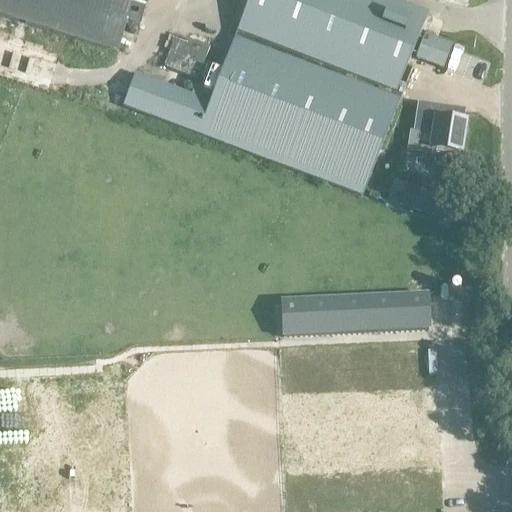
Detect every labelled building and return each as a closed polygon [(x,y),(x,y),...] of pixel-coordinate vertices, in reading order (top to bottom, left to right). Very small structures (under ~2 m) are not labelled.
[(0,0),(0,16),(118,54),(126,26),(139,30),(148,0),(0,0)] [(124,108),(364,199),(403,100),(396,98),(428,16),(388,0),(250,0),(212,104),(136,76),(124,108)] [(425,37),(415,60),(443,71),(451,47),(425,37)] [(461,125),(463,113),(417,106),(413,134),(433,137),(431,153),(459,157),(464,125),(461,125)] [(445,201),(407,188),(399,208),(437,221),(445,201)] [(279,304),(282,340),(430,333),(429,298),(279,304)]
